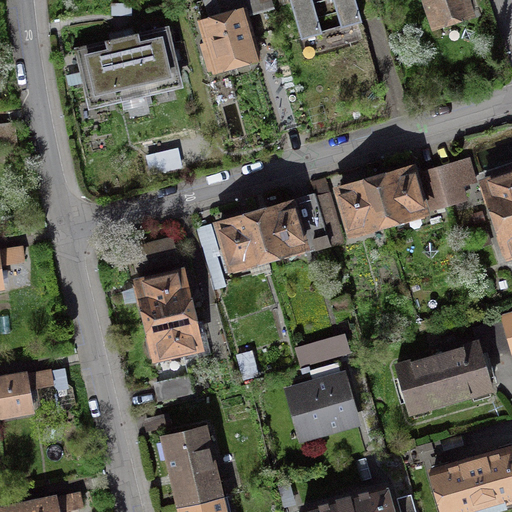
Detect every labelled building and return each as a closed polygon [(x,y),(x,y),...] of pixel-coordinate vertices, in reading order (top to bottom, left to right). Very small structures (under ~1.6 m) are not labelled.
[(324,34),(313,0),(291,0),(304,41),(324,34)] [(365,23),(357,0),(335,0),(344,29),(365,23)] [(470,0),(420,0),(431,31),(476,16),(470,0)] [(244,11),(195,23),(210,81),(234,75),(259,69),(244,11)] [(185,91),(171,29),(139,37),(153,98),(185,91)] [(153,98),(139,37),(108,44),(122,105),(153,98)] [(122,105),(108,44),(76,51),(90,113),(122,105)] [(179,148),(147,156),(150,171),(182,163),(179,148)] [(458,164),(439,169),(449,202),(467,197),(458,164)] [(439,169),(423,173),(433,207),(449,202),(439,169)] [(354,185),(338,190),(356,237),(427,221),(414,170),(394,175),(354,185)] [(511,177),(483,186),(506,262),(511,260),(511,177)] [(330,193),(314,196),(327,246),(343,242),(330,193)] [(230,220),(210,226),(224,278),(327,246),(314,196),(268,209),(230,220)] [(174,240),(132,250),(136,268),(178,259),(174,240)] [(0,286),(2,286),(0,267),(0,264),(24,261),(22,248),(0,250),(0,286)] [(140,302),(144,301),(148,319),(190,309),(181,272),(139,282),(140,285),(136,286),(140,302)] [(199,346),(190,309),(148,319),(152,337),(149,338),(153,354),(156,353),(157,356),(199,346)] [(511,316),(501,320),(511,356),(511,316)] [(345,336),(297,350),(302,366),(349,352),(345,336)] [(477,350),(395,369),(406,418),(456,406),(489,398),(477,350)] [(315,384),(290,391),(297,414),(305,412),(311,434),(355,421),(342,376),(338,363),(311,371),(315,384)] [(26,374),(10,377),(10,376),(0,377),(0,414),(32,409),(28,388),(53,384),(50,371),(26,375),(26,374)] [(189,377),(160,384),(163,400),(193,393),(189,377)] [(174,479),(181,506),(221,497),(204,427),(164,436),(174,479)] [(511,450),(431,474),(441,511),(490,511),(508,507),(511,505),(511,450)] [(392,511),(386,489),(303,511),(392,511)] [(55,498),(39,501),(39,500),(29,502),(29,503),(19,505),(20,511),(58,511),(82,506),(80,493),(55,498)] [(416,511),(410,494),(398,498),(402,511),(416,511)] [(181,511),(224,511),(221,497),(181,506),(181,511)]
